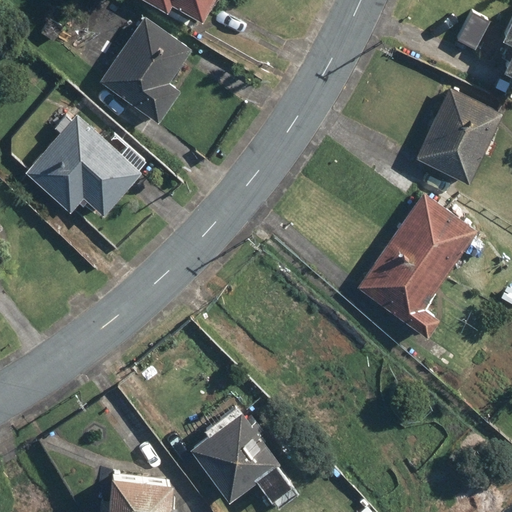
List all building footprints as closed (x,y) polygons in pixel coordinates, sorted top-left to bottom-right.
[(157,0),(197,23),(210,0),(157,0)] [(119,88),(118,89),(163,121),(187,87),(170,76),(193,44),(146,12),(102,76),(119,88)] [(511,20),(496,58),(511,65),(511,20)] [(450,85),(419,154),(470,176),(501,108),(450,85)] [(72,207),(86,189),(110,209),(143,168),(118,147),(119,145),(74,111),(26,173),(72,207)] [(424,188),(358,281),(414,321),(480,228),(424,188)] [(376,358),(326,313),(281,364),(298,379),(291,387),(330,422),(350,400),(343,395),(376,358)] [(241,407),(193,441),(231,495),(279,460),(241,407)] [(511,474),(495,457),(466,484),(488,508),(511,486),(511,474)] [(114,471),(110,511),(171,511),(174,475),(114,471)]
